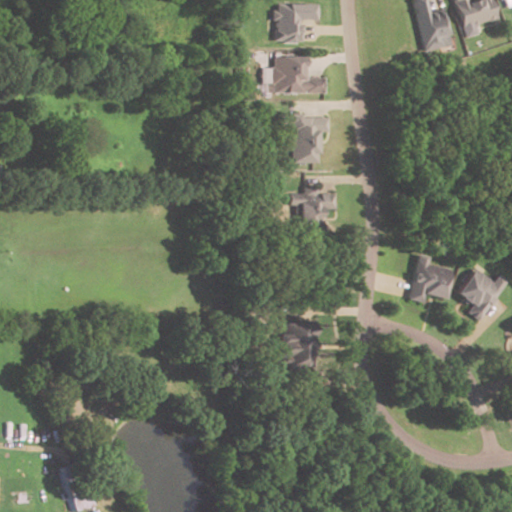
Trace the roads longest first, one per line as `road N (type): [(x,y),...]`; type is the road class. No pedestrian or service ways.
road 1 (residential): [(344,0),(369,217),(361,322)]
road 2 (residential): [(361,322),(366,389),(401,441),(445,461),(511,458)]
road 3 (residential): [(361,322),(419,337),(448,360),(473,395),(493,462)]
